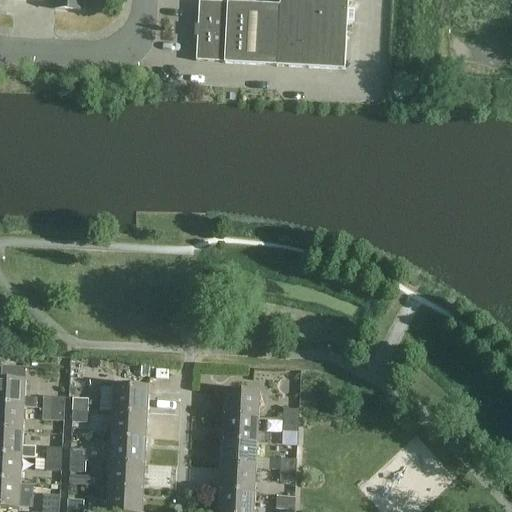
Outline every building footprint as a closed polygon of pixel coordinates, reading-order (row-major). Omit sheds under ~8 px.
[(54,0),(54,11),(83,12),(83,0),(2,0),(3,1),(45,3),(45,1),(44,1),(44,0),(54,0)] [(224,65),(277,67),(344,71),(348,0),(279,0),(279,7),(227,4),(227,5),(199,3),(196,63),(224,64),(224,65)] [(90,371),(73,371),(72,395),(90,395),(90,371)] [(26,383),(25,383),(0,382),(0,408),(25,409),(37,410),(37,400),(25,400),(26,383)] [(113,388),(112,413),(148,415),(149,389),(113,388)] [(261,395),(260,395),(224,393),(222,419),(260,421),(261,395)] [(42,399),(42,410),(64,411),(65,400),(42,399)] [(88,401),(72,400),(72,412),(87,413),(88,401)] [(0,433),(24,435),(25,409),(0,408),(0,433)] [(64,423),(64,411),(42,410),(41,422),(64,423)] [(283,411),(283,422),(298,423),(299,411),(283,411)] [(87,424),(87,413),(72,412),(71,423),(87,424)] [(147,440),(148,415),(112,413),(110,439),(147,440)] [(259,436),(260,421),(222,419),(222,421),(219,424),(218,431),(222,433),(221,444),(258,446),(269,446),(269,436),(259,436)] [(298,435),(298,423),(283,422),(282,434),(298,435)] [(91,433),(94,454),(108,452),(105,431),(91,433)] [(23,448),(24,435),(0,433),(0,459),(22,460),(22,459),(34,460),(35,449),(23,448)] [(146,466),(147,440),(110,439),(109,464),(146,466)] [(257,471),(258,446),(221,444),(220,470),(257,471)] [(47,449),(46,461),(62,462),(62,450),(47,449)] [(86,451),(70,450),(70,462),(85,463),(86,451)] [(0,484),(21,485),(22,460),(0,459),(0,484)] [(61,474),(62,462),(46,461),(46,473),(61,474)] [(281,461),(280,473),(296,473),(297,461),(281,461)] [(84,474),(85,463),(70,462),(69,474),(84,474)] [(109,464),(108,490),(144,491),(146,466),(109,464)] [(220,470),(219,495),(256,497),(257,471),(220,470)] [(296,485),(296,473),(280,473),(280,484),(296,485)] [(70,477),(69,486),(90,487),(91,478),(70,477)] [(0,510),(20,511),(21,485),(0,484),(0,510)] [(143,511),(144,491),(108,490),(106,511),(143,511)] [(277,491),(277,506),(296,507),(297,492),(277,491)] [(255,511),(256,497),(219,495),(217,511),(255,511)] [(42,511),(60,511),(61,501),(43,500),(42,511)] [(68,502),(67,511),(83,511),(83,502),(68,502)]
